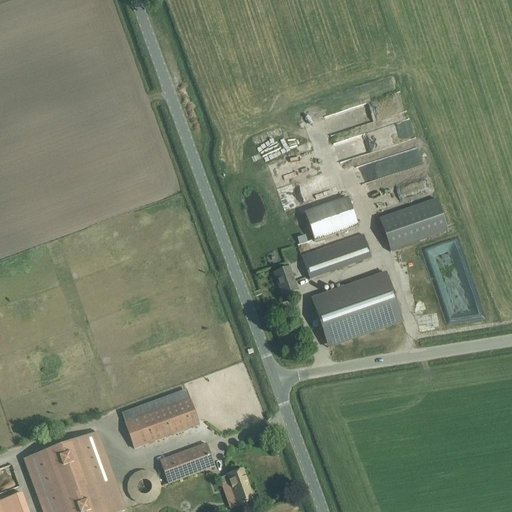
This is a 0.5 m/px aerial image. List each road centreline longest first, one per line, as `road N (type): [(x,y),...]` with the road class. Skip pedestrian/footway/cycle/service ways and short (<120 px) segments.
road 1 (unclassified): [(275,378),(135,0)]
road 2 (unclassified): [(275,378),(511,343)]
road 3 (unclassified): [(324,511),(275,378)]
